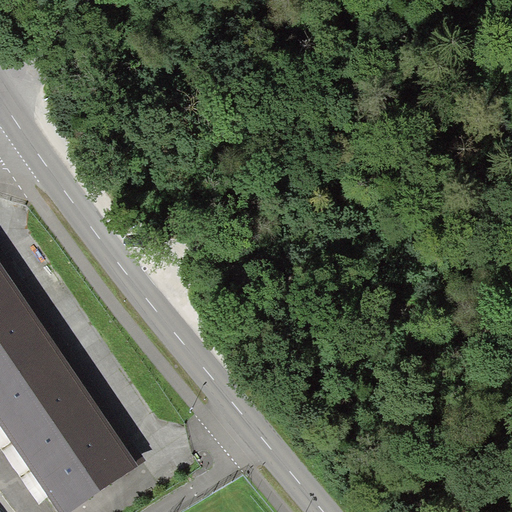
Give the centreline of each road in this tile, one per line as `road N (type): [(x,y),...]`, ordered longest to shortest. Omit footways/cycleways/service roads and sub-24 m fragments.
road 1 (secondary): [(324,511),(110,253),(8,110)]
road 2 (track): [(491,345),(388,307),(110,253)]
road 3 (track): [(0,87),(47,58),(106,0)]
